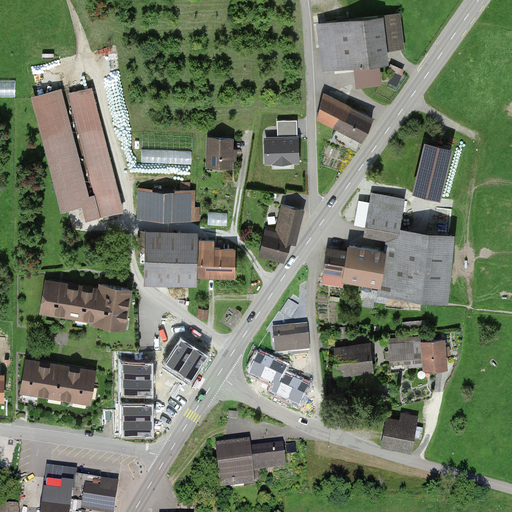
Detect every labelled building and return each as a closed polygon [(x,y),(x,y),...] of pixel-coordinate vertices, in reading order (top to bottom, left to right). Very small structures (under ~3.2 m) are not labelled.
[(402,15),(384,17),(388,52),(406,50),(402,15)] [(384,17),(317,23),(322,72),(354,68),(379,66),(389,65),(388,52),(384,17)] [(379,66),(354,68),(356,86),(381,84),(379,66)] [(62,88),(31,96),(60,212),(82,206),(86,221),(123,212),(92,87),(71,92),(97,194),(89,196),(62,88)] [(373,118),(323,91),(318,119),(361,141),(373,118)] [(298,118),(277,119),(278,133),(298,132),(298,118)] [(233,132),(207,133),(208,165),(234,165),(233,132)] [(192,179),(194,136),(144,134),(143,163),(144,163),(143,177),(192,179)] [(300,134),(263,135),(264,161),(301,160),(300,134)] [(441,201),(452,150),(424,144),(413,195),(441,201)] [(202,190),(138,189),(138,220),(201,221),(202,190)] [(380,296),(447,303),(454,235),(400,229),(403,197),(370,193),(365,239),(385,241),(384,251),(325,245),(322,275),(342,277),(341,280),(353,281),(352,284),(380,287),(380,296)] [(305,210),(283,204),(276,229),(267,227),(259,256),(283,263),(289,242),(297,244),(305,210)] [(210,225),(229,224),(229,211),(209,212),(210,225)] [(198,232),(142,231),(141,262),(147,262),(147,283),(196,283),(196,275),(234,275),(234,249),(215,249),(215,239),(198,239),(198,232)] [(97,289),(45,280),(39,313),(93,322),(92,325),(125,331),(132,289),(98,284),(97,289)] [(310,350),(308,329),(275,332),(276,353),(310,350)] [(446,365),(444,339),(423,341),(423,336),(412,337),(412,341),(389,343),(391,360),(408,359),(409,368),(446,365)] [(207,358),(182,341),(166,365),(192,381),(207,358)] [(376,369),(373,345),(337,349),(340,373),(376,369)] [(287,366),(259,354),(251,372),(275,384),(272,391),(301,405),(310,384),(284,373),(287,366)] [(94,373),(27,361),(22,388),(90,400),(94,373)] [(151,366),(122,366),(123,397),(152,396),(151,366)] [(152,405),(123,406),(124,436),(153,436),(152,405)] [(383,440),(412,446),(418,418),(402,415),(400,424),(386,422),(383,440)] [(250,444),(215,448),(219,491),(255,487),(253,474),(251,450),(250,444)] [(283,447),(251,450),(253,474),(285,471),(283,447)] [(116,511),(120,485),(76,479),(77,472),(47,468),(41,511),(116,511)]
